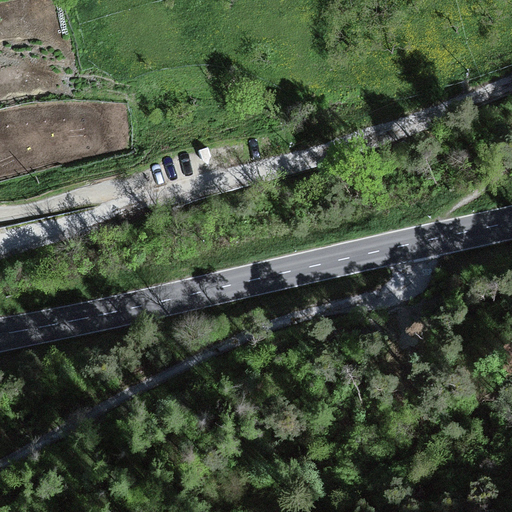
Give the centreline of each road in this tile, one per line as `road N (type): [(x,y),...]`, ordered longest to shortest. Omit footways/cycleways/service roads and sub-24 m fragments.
road 1 (unclassified): [(511,77),(298,156),(0,246)]
road 2 (secondary): [(511,222),(0,334)]
road 3 (track): [(0,462),(113,382),(276,327),(392,301),(416,275),(416,242)]
road 4 (track): [(129,206),(108,191),(0,211)]
